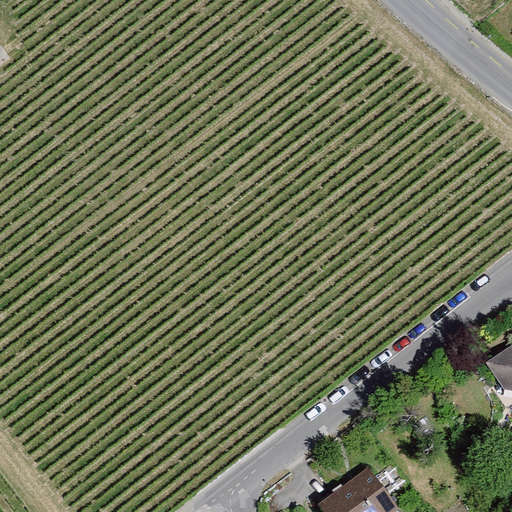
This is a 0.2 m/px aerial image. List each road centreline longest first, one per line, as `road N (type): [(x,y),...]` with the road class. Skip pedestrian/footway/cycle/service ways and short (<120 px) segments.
road 1 (residential): [(227,507),(511,283)]
road 2 (secondary): [(511,87),(408,0)]
